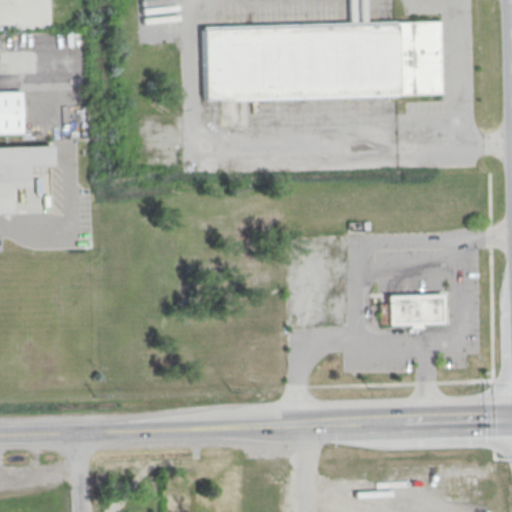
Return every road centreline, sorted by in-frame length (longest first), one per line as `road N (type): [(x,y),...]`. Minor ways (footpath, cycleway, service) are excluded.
road 1 (secondary): [(306,426),(0,433)]
road 2 (secondary): [(511,420),(306,426)]
